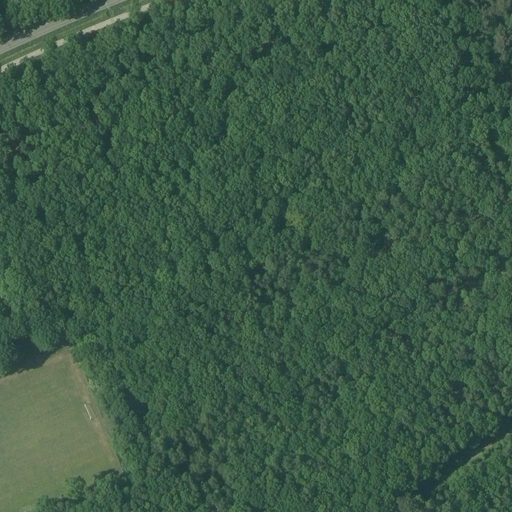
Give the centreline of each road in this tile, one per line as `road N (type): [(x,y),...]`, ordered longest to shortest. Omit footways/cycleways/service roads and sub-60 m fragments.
road 1 (track): [(385,511),(511,425)]
road 2 (tertiary): [(0,51),(118,0)]
